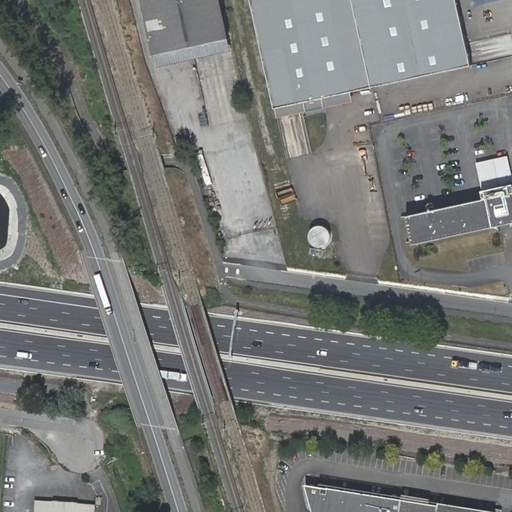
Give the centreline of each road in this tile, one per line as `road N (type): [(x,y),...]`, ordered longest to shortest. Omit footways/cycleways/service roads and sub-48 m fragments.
road 1 (motorway): [(30,348),(511,413)]
road 2 (secondary): [(179,511),(97,258),(55,165),(0,74)]
road 3 (motorway): [(511,378),(143,326)]
road 4 (unknown): [(511,76),(337,118),(332,136),(367,289)]
road 5 (unknown): [(457,119),(390,141),(408,261),(431,276),(511,269)]
road 6 (motorway): [(143,326),(95,302),(0,288)]
road 7 (motorway): [(143,326),(0,305)]
